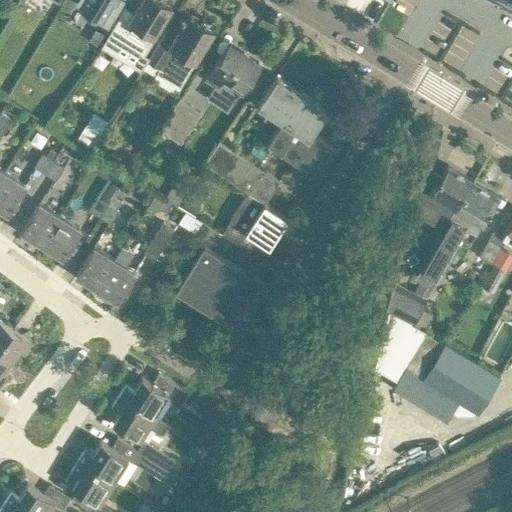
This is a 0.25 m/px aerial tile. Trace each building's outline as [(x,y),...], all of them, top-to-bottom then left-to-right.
[(123,0),(84,0),(96,7),(90,16),(108,26),(123,0)] [(149,41),(172,4),(165,0),(140,0),(123,29),(114,24),(97,56),(117,67),(137,34),(149,41)] [(181,80),(213,28),(191,15),(181,31),(179,29),(168,48),(160,43),(145,68),(156,74),(160,67),(181,80)] [(207,76),(236,96),(259,61),(229,42),(207,76)] [(267,140),(316,172),(335,144),(313,129),(327,107),(276,73),(257,102),(281,118),(267,140)] [(180,98),(159,129),(180,143),(201,112),(180,98)] [(0,137),(12,119),(0,111),(0,137)] [(91,115),(79,135),(92,143),(104,123),(91,115)] [(219,138),(203,162),(214,169),(230,146),(219,138)] [(112,143),(108,161),(126,165),(130,147),(112,143)] [(62,146),(54,158),(46,171),(57,178),(72,153),(62,146)] [(230,146),(214,169),(247,191),(262,202),(264,199),(265,201),(280,179),(230,146)] [(36,165),(46,171),(54,158),(43,152),(36,165)] [(441,198),(454,206),(456,207),(473,179),(448,164),(438,179),(427,172),(416,191),(437,204),(441,198)] [(0,177),(0,205),(8,211),(25,183),(5,170),(0,177)] [(100,215),(108,202),(121,183),(110,176),(89,208),(100,215)] [(178,176),(165,197),(176,204),(190,183),(178,176)] [(414,276),(431,286),(466,227),(475,233),(499,195),(473,179),(456,207),(454,206),(414,276)] [(188,189),(180,202),(193,211),(199,202),(195,194),(188,189)] [(247,191),(222,230),(260,255),(268,244),(269,244),(288,216),(265,201),(264,199),(262,202),(247,191)] [(21,229),(42,241),(59,214),(39,201),(21,229)] [(119,209),(108,202),(100,215),(111,222),(119,209)] [(42,241),(63,254),(80,227),(59,214),(42,241)] [(511,240),(511,217),(502,234),(511,240)] [(145,251),(155,258),(176,226),(165,220),(145,251)] [(490,233),(478,253),(492,260),(503,241),(490,233)] [(268,283),(204,243),(175,290),(239,329),(268,283)] [(76,272),(97,285),(114,257),(94,244),(76,272)] [(117,298),(135,270),(114,257),(97,285),(93,291),(94,291),(95,291),(107,299),(110,294),(117,298)] [(494,260),(480,283),(491,289),(505,267),(494,260)] [(392,278),(385,306),(412,323),(427,299),(392,278)] [(395,381),(406,364),(426,332),(389,311),(375,369),(395,381)] [(0,350),(13,360),(21,349),(24,351),(32,340),(0,316),(0,350)] [(427,329),(406,364),(423,375),(444,340),(427,329)] [(478,408),(499,374),(444,340),(423,375),(478,408)] [(237,346),(225,366),(234,371),(246,351),(237,346)] [(0,383),(7,374),(4,371),(13,360),(0,350),(0,383)] [(127,381),(120,392),(156,414),(167,398),(178,405),(188,389),(158,371),(152,380),(142,374),(134,386),(127,381)] [(156,414),(120,392),(113,402),(120,407),(113,419),(141,438),(150,424),(161,431),(167,421),(156,414)] [(230,416),(221,409),(219,408),(198,440),(210,448),(230,416)] [(128,456),(131,459),(138,448),(117,435),(111,445),(101,438),(93,450),(86,446),(79,456),(114,478),(128,456)] [(179,461),(144,439),(138,448),(159,462),(173,471),(179,461)] [(173,471),(159,462),(138,448),(131,459),(180,489),(189,480),(173,471)] [(114,478),(79,456),(65,479),(99,501),(114,478)] [(12,489),(5,500),(24,511),(60,511),(64,506),(54,500),(54,498),(27,481),(19,493),(12,489)] [(0,510),(1,511),(0,511),(24,511),(5,500),(0,507),(0,510)]
